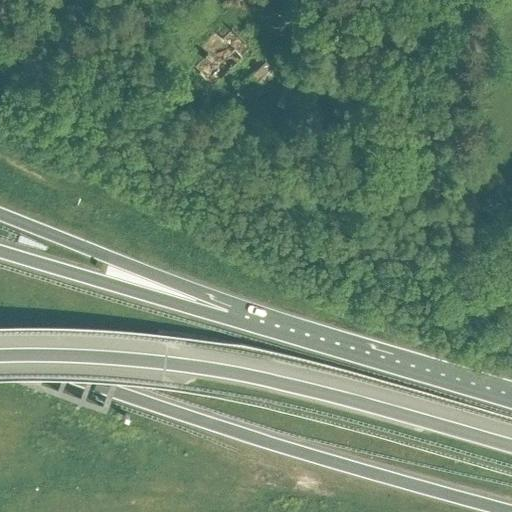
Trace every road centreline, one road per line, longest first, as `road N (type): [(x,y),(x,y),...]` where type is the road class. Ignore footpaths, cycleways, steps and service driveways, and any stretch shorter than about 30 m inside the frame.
road 1 (trunk): [(0,350),(511,509)]
road 2 (motorway): [(511,445),(257,376),(115,354),(0,350)]
road 3 (trunk): [(511,403),(226,319)]
road 4 (trunk): [(226,319),(0,213)]
road 5 (trunk): [(226,319),(0,251)]
